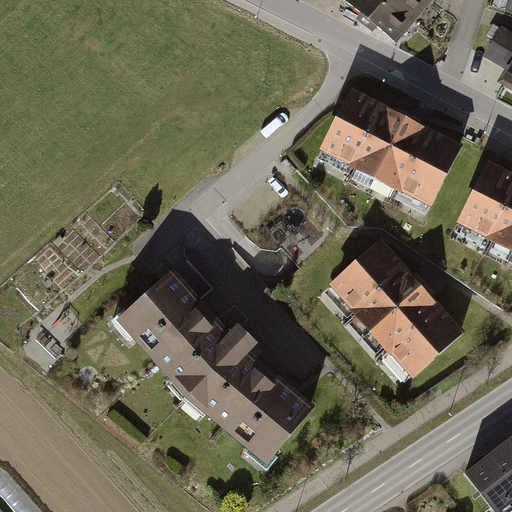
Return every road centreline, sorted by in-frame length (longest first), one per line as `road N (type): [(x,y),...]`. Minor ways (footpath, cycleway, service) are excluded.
road 1 (unclassified): [(511,130),(360,57),(265,0)]
road 2 (secondary): [(511,400),(346,511)]
